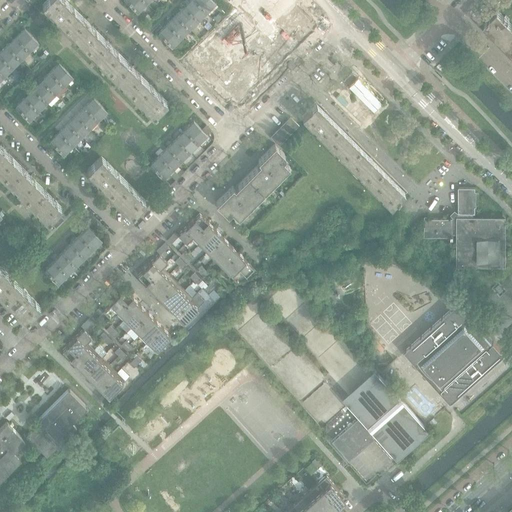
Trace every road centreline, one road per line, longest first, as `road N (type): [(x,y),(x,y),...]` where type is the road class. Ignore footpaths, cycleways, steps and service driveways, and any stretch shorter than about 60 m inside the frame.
road 1 (residential): [(233,137),(97,0)]
road 2 (residential): [(129,240),(0,112)]
road 3 (residential): [(233,137),(349,22)]
road 4 (residential): [(21,348),(129,240)]
road 5 (residential): [(129,240),(233,137)]
